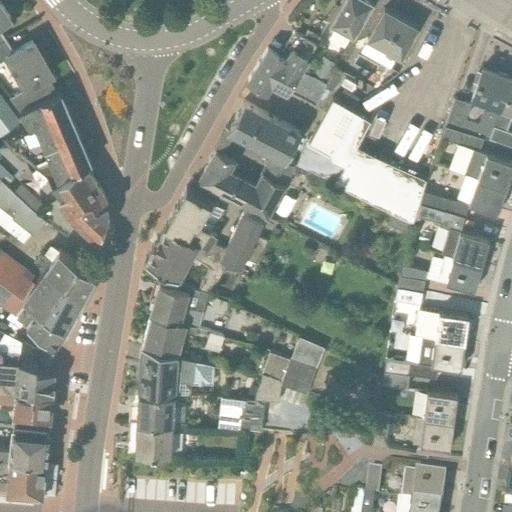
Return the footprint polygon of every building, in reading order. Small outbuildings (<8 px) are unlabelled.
[(354,36),(374,2),(370,0),(342,0),(329,22),(336,26),(329,38),(344,47),(351,35),(354,36)] [(0,41),(5,39),(0,30),(0,25),(10,18),(0,4),(0,41)] [(400,56),(417,27),(384,8),(368,37),(368,38),(397,54),(400,56)] [(304,36),(315,42),(318,36),(308,30),(304,36)] [(271,83),(288,93),(290,90),(302,69),(316,43),(293,31),(285,45),(291,49),(285,59),(268,48),(248,79),(267,90),(271,83)] [(51,74),(32,40),(12,51),(5,39),(0,41),(0,61),(7,57),(26,88),(10,98),(19,110),(55,94),(45,77),(51,74)] [(313,74),(326,81),(336,63),(323,55),(313,74)] [(489,139),(511,77),(483,67),(472,97),(486,102),(479,123),(466,118),(471,103),(454,97),(445,124),(446,124),(470,132),(489,139)] [(326,81),(313,74),(302,69),(290,90),(316,104),(326,87),(328,82),(327,82),(326,81)] [(511,115),(511,77),(489,139),(511,147),(511,132),(506,131),(511,115)] [(338,99),(353,108),(359,99),(343,90),(338,99)] [(77,130),(60,91),(55,94),(19,110),(18,110),(29,128),(4,139),(16,151),(40,139),(43,146),(77,130)] [(0,134),(18,120),(0,95),(0,134)] [(426,179),(356,142),(370,118),(353,108),(338,99),(333,96),(323,113),(323,114),(296,162),(335,182),(413,223),(416,214),(420,202),(423,190),(426,179)] [(261,143),(277,118),(244,100),(229,126),(236,130),(237,129),(261,143)] [(286,157),(291,148),(301,131),(277,118),(261,143),(286,157)] [(465,145),(470,132),(446,124),(441,136),(465,145)] [(91,162),(77,130),(43,146),(49,161),(36,167),(47,175),(53,185),(85,165),(91,162)] [(225,151),(227,147),(220,143),(198,180),(269,217),(296,165),(271,152),(256,182),(231,169),(237,158),(234,156),(225,151)] [(511,171),(511,161),(486,152),(473,148),(464,173),(477,177),(477,178),(506,188),(511,171)] [(103,191),(85,165),(53,185),(62,197),(60,198),(71,214),(70,214),(98,239),(108,212),(108,204),(103,191)] [(497,213),(506,188),(477,178),(468,203),(497,213)] [(0,206),(13,217),(12,218),(33,235),(46,220),(3,183),(0,187),(0,206)] [(210,229),(223,208),(209,200),(187,187),(166,224),(200,243),(210,229)] [(445,210),(449,198),(423,190),(420,202),(445,210)] [(461,230),(465,215),(445,210),(420,202),(416,214),(442,222),(441,224),(449,226),(459,229),(461,230)] [(268,240),(256,234),(263,220),(244,211),(227,248),(212,242),(217,234),(210,229),(200,243),(193,254),(211,266),(199,291),(208,296),(209,293),(210,294),(228,261),(242,268),(246,258),(257,263),(268,240)] [(406,232),(411,222),(393,212),(387,223),(406,232)] [(193,254),(200,243),(166,224),(146,259),(178,276),(181,272),(190,277),(186,284),(199,291),(211,266),(193,254)] [(489,238),(459,229),(449,226),(442,252),(452,255),(452,256),(482,264),(489,238)] [(35,283),(21,273),(25,267),(0,248),(0,278),(66,329),(66,328),(83,296),(45,269),(44,271),(35,283)] [(45,269),(83,296),(95,274),(59,249),(52,258),(42,251),(36,259),(42,264),(39,268),(44,271),(45,269)] [(482,264),(452,256),(444,254),(437,279),(445,281),(444,282),(474,290),(482,264)] [(425,279),(427,270),(403,264),(400,273),(425,279)] [(186,284),(184,289),(176,287),(178,280),(162,272),(151,314),(197,328),(201,312),(203,312),(208,296),(199,291),(186,284)] [(422,292),(425,279),(400,273),(398,286),(422,292)] [(66,329),(0,278),(0,303),(16,316),(17,314),(25,319),(22,322),(26,325),(25,326),(53,345),(66,329)] [(420,304),(422,292),(398,286),(395,299),(420,304)] [(438,310),(437,310),(419,308),(415,334),(434,337),(465,341),(468,315),(438,310)] [(195,335),(197,328),(151,314),(142,346),(176,353),(182,331),(195,335)] [(0,388),(52,394),(54,370),(38,368),(38,363),(0,359),(0,337),(3,332),(0,330),(0,388)] [(224,336),(211,332),(209,332),(205,347),(220,352),(225,336),(224,336)] [(5,344),(23,351),(27,341),(9,334),(5,344)] [(410,373),(436,378),(438,365),(461,368),(465,342),(422,335),(418,362),(386,358),(385,370),(410,373)] [(307,394),(324,348),(298,338),(290,357),(304,362),(294,389),(307,394)] [(177,355),(177,354),(176,353),(142,346),(139,392),(173,393),(178,393),(191,394),(191,381),(213,382),(214,364),(177,355)] [(261,378),(281,385),(294,389),(304,362),(290,357),(270,350),(261,378)] [(334,369),(329,366),(324,379),(329,381),(334,369)] [(408,387),(410,373),(385,370),(382,383),(408,387)] [(279,401),(281,385),(261,378),(254,398),(265,400),(279,401)] [(0,388),(0,401),(16,403),(14,427),(49,430),(52,394),(0,388)] [(453,421),(457,394),(426,390),(423,416),(453,421)] [(172,423),(173,393),(139,392),(138,422),(172,423)] [(239,429),(242,397),(221,395),(217,426),(239,429)] [(265,400),(254,398),(248,398),(246,413),(264,415),(265,400)] [(377,411),(373,435),(386,438),(390,412),(377,411)] [(264,415),(246,413),(244,428),(262,429),(264,415)] [(417,415),(415,429),(421,430),(419,443),(450,447),(453,421),(423,416),(417,415)] [(171,455),(172,423),(138,422),(136,454),(171,455)] [(0,456),(46,460),(49,430),(14,427),(12,446),(0,444),(0,456)] [(0,490),(43,494),(46,460),(0,456),(0,490)] [(374,494),(378,495),(382,469),(369,467),(365,493),(374,494)] [(442,504),(445,477),(406,472),(402,498),(442,504)] [(361,511),(371,511),(374,494),(365,493),(364,493),(361,511)] [(440,511),(442,504),(402,498),(398,498),(396,511),(440,511)]
